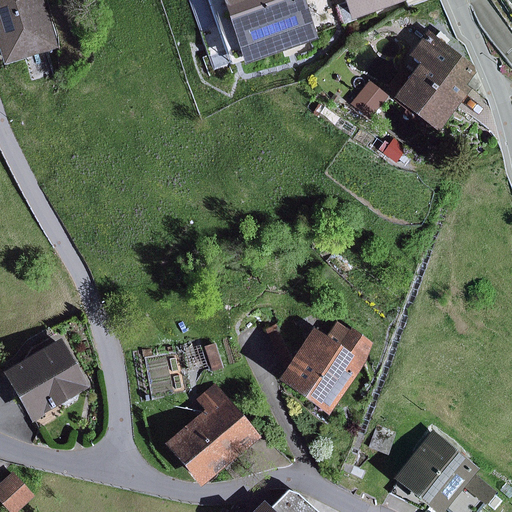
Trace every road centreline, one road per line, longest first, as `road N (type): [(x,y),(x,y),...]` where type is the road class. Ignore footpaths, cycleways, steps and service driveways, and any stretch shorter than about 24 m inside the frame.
road 1 (residential): [(0,94),(117,345),(134,474)]
road 2 (residential): [(377,511),(312,483),(215,492),(134,474)]
road 3 (residential): [(456,0),(511,131)]
road 4 (residential): [(134,474),(0,447)]
